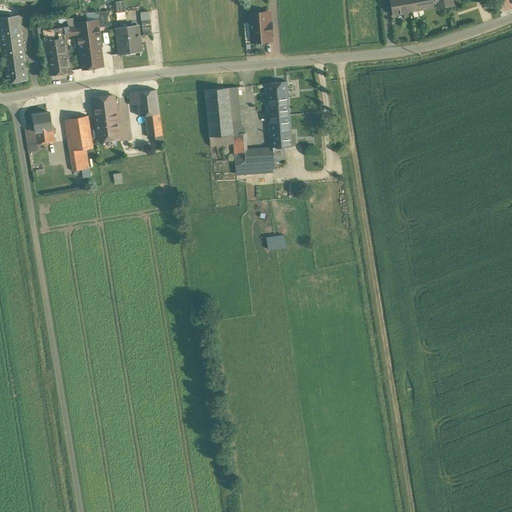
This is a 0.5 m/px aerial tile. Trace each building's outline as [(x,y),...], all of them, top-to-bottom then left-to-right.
[(78,0),(69,0),(71,13),(80,9),(78,0)] [(117,10),(126,10),(125,0),(117,1),(117,10)] [(389,0),(392,15),(437,7),(435,0),(389,0)] [(110,11),(96,12),(97,20),(98,20),(99,27),(108,26),(107,18),(110,11)] [(141,13),(142,21),(150,19),(149,12),(141,13)] [(268,12),(249,13),(250,31),(272,29),(271,23),(269,23),(268,12)] [(18,15),(0,18),(0,34),(3,58),(24,54),(18,15)] [(150,19),(142,21),(144,36),(153,35),(150,19)] [(97,20),(76,23),(76,26),(78,37),(80,51),(101,47),(102,47),(102,46),(100,33),(99,29),(99,28),(99,27),(98,20),(97,20)] [(137,25),(117,28),(121,54),(140,52),(138,36),(140,36),(139,35),(138,35),(137,25)] [(76,26),(54,29),(51,27),(42,27),(45,41),(66,38),(78,37),(76,26)] [(42,27),(32,28),(36,54),(46,52),(45,41),(42,27)] [(272,29),(250,31),(251,42),(271,41),(270,35),(272,35),(272,29)] [(66,38),(45,41),(46,52),(50,75),(71,72),(66,38)] [(101,47),(80,51),(82,70),(104,66),(101,47)] [(24,54),(3,58),(7,83),(27,79),(24,54)] [(286,82),(266,84),(268,106),(288,104),(288,101),(286,82)] [(239,87),(229,88),(232,127),(242,126),(239,87)] [(229,88),(205,90),(209,136),(233,134),(232,127),(229,88)] [(156,90),(136,92),(138,104),(139,116),(145,115),(159,113),(156,90)] [(136,92),(129,93),(131,105),(138,104),(136,92)] [(114,95),(93,98),(95,115),(116,113),(114,95)] [(300,100),(288,101),(288,104),(268,106),(271,148),(284,147),(291,146),(289,120),(301,119),(301,114),(300,104),(300,100)] [(300,104),(301,114),(308,113),(307,103),(300,104)] [(50,112),(32,115),(34,128),(37,144),(55,141),(50,112)] [(116,113),(95,115),(98,140),(126,136),(124,125),(118,126),(116,113)] [(159,113),(145,115),(148,137),(155,136),(162,135),(159,113)] [(88,116),(65,119),(70,151),(86,148),(93,147),(88,116)] [(34,128),(25,129),(27,145),(37,144),(34,128)] [(233,134),(233,143),(235,164),(245,163),(244,150),(247,149),(246,133),(242,133),(233,134)] [(233,134),(209,136),(210,146),(233,143),(233,134)] [(37,144),(27,145),(29,152),(38,151),(37,144)] [(208,146),(200,146),(201,154),(209,153),(208,146)] [(284,147),(271,148),(247,149),(244,150),(245,163),(246,171),(261,170),(260,162),(274,161),(285,160),(284,147)] [(86,148),(70,151),(73,171),(82,169),(89,168),(86,148)] [(261,170),(246,171),(246,174),(275,173),(274,161),(260,162),(261,170)] [(89,168),(82,169),(83,178),(90,176),(89,168)] [(121,173),(113,174),(115,184),(123,183),(121,173)]
